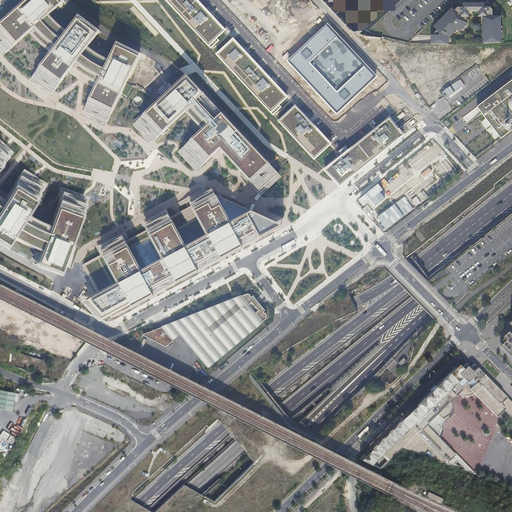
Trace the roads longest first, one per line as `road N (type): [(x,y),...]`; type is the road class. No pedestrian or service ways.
road 1 (motorway): [(166,511),(478,253)]
road 2 (motorway): [(430,265),(129,511)]
road 3 (motorway): [(257,511),(61,403),(0,395)]
road 4 (track): [(447,317),(399,382),(362,407),(259,511)]
road 5 (secondary): [(279,511),(462,331)]
road 6 (motorway): [(219,511),(398,337)]
road 7 (motorway): [(430,265),(416,264),(254,349),(217,380)]
road 8 (motorway): [(217,380),(174,415),(152,420),(131,420),(48,386),(0,383)]
road 9 (motorway): [(217,380),(187,401),(135,406),(0,356)]
road 10 (motorway): [(205,511),(0,414)]
road 11 (motorway): [(281,511),(292,451),(398,337)]
road 12 (secondary): [(289,318),(146,442)]
road 13 (residential): [(478,173),(432,127),(336,202)]
road 14 (residential): [(247,260),(106,336)]
road 15 (motorway): [(0,438),(119,511)]
road 16 (unknown): [(328,14),(294,43),(360,111)]
road 17 (secondary): [(478,173),(380,248)]
